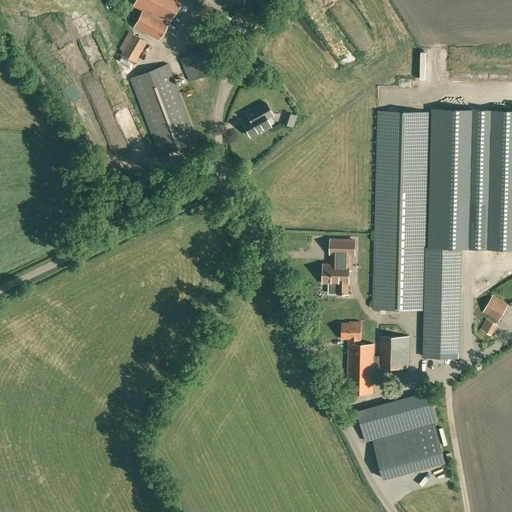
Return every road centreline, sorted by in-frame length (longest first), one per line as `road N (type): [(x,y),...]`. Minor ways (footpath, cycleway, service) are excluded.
road 1 (unclassified): [(388,511),(226,183),(0,287)]
road 2 (unknown): [(333,408),(445,371),(511,325)]
